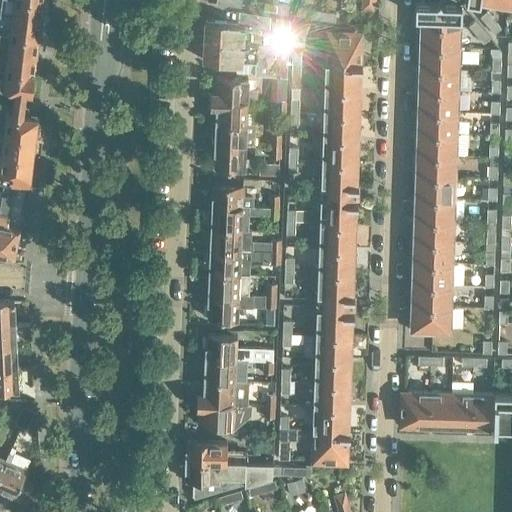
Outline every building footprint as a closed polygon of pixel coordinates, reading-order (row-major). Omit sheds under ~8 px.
[(39,38),(43,2),(25,0),(13,0),(10,34),(39,38)] [(362,0),(361,6),(374,8),(375,0),(362,0)] [(415,0),(415,15),(421,15),(420,23),(460,25),(461,2),(459,0),(437,0),(436,1),(415,0)] [(276,11),(277,3),(265,1),(264,10),(276,11)] [(277,3),(276,11),(287,13),(289,5),(277,3)] [(323,19),(324,11),(312,9),(311,17),(323,19)] [(238,21),(206,20),(204,40),(240,42),(257,43),(267,44),(287,45),(288,18),(239,10),(239,11),(238,21)] [(488,25),(494,20),(487,10),(480,15),(488,25)] [(324,11),(323,19),(335,21),(336,12),(324,11)] [(477,34),(483,29),(475,20),(469,25),(477,34)] [(494,20),(488,25),(494,33),(501,27),(494,20)] [(420,44),(420,45),(460,46),(460,25),(420,23),(420,33),(418,36),(418,40),(420,44)] [(483,29),(477,34),(483,42),(490,37),(483,29)] [(326,30),(325,64),(361,65),(362,31),(326,30)] [(10,34),(5,70),(35,74),(39,38),(10,34)] [(240,42),(204,40),(203,59),(235,61),(239,61),(240,42)] [(257,43),(256,62),(255,74),(287,76),(287,45),(267,44),(257,43)] [(460,46),(420,45),(419,54),(417,58),(417,62),(419,66),(459,68),(460,46)] [(292,62),(301,63),(301,50),(293,50),(292,62)] [(501,57),(493,57),(492,69),(500,69),(501,57)] [(301,63),(292,62),(292,74),(300,75),(301,63)] [(325,64),(324,88),(360,89),(361,65),(325,64)] [(418,87),(418,88),(458,89),(459,68),(419,66),(419,76),(416,79),(416,84),(418,87)] [(24,105),(25,94),(32,95),(35,74),(5,70),(4,81),(0,80),(0,90),(15,93),(14,104),(24,105)] [(211,92),(210,103),(229,103),(229,100),(256,101),(257,88),(247,87),(248,77),(214,76),(213,92),(211,92)] [(491,91),(500,91),(500,79),(492,78),(491,91)] [(360,89),(324,88),(323,112),(359,113),(360,89)] [(417,109),(417,110),(457,111),(458,89),(418,88),(418,97),(416,101),(415,105),(417,109)] [(274,89),(274,101),(284,101),(285,89),(274,89)] [(291,110),(299,111),(299,98),(291,98),(291,110)] [(217,107),(216,123),(256,124),(256,113),(256,101),(229,100),(229,103),(210,103),(210,107),(217,107)] [(491,112),(499,112),(499,100),(491,100),(491,112)] [(284,101),(274,101),(274,113),(284,113),(284,101)] [(7,106),(4,133),(35,137),(37,119),(22,117),(24,105),(14,104),(13,107),(7,106)] [(299,111),(291,110),(290,122),(298,123),(299,111)] [(457,111),(417,110),(417,119),(415,122),(415,127),(417,131),(457,133),(457,111)] [(323,112),(323,136),(359,137),(359,113),(323,112)] [(490,134),(498,134),(499,122),(490,122),(490,134)] [(245,145),(255,145),(256,124),(216,123),(215,147),(228,147),(228,144),(245,145)] [(416,152),(416,153),(456,154),(457,133),(417,131),(416,140),(414,144),(414,148),(416,152)] [(4,133),(1,153),(33,157),(35,137),(4,133)] [(269,146),(279,147),(279,134),(269,134),(269,146)] [(322,159),(358,161),(359,137),(323,136),(322,159)] [(489,155),(497,156),(498,143),(490,143),(489,155)] [(215,147),(214,167),(244,168),(245,145),(228,144),(228,147),(215,147)] [(279,158),(279,147),(269,146),(269,158),(279,158)] [(289,158),(297,159),(298,146),(289,146),(289,158)] [(29,188),(33,157),(1,153),(1,155),(0,162),(0,175),(12,177),(11,186),(29,188)] [(456,154),(416,153),(416,162),(414,165),(413,170),(415,174),(455,176),(456,154)] [(297,159),(289,158),(288,170),(297,171),(297,159)] [(320,197),(354,198),(356,198),(358,161),(322,159),(320,197)] [(488,177),(497,177),(497,165),(489,165),(488,177)] [(511,170),(504,171),(503,183),(511,183),(511,174),(511,170)] [(415,195),(415,196),(455,197),(455,176),(415,174),(415,183),(413,187),(413,192),(415,195)] [(243,184),(213,183),(212,208),(224,210),(225,204),(242,205),(243,184)] [(488,198),(496,199),(496,187),(488,186),(488,198)] [(503,192),(503,204),(511,205),(511,192),(503,192)] [(279,195),(272,195),(272,207),(281,207),(281,195),(279,195)] [(455,197),(415,196),(414,205),(412,209),(412,213),(414,217),(414,218),(454,219),(455,197)] [(356,198),(354,198),(320,197),(320,222),(356,223),(356,198)] [(212,208),(211,228),(251,230),(252,205),(242,205),(225,204),(224,210),(212,208)] [(280,219),(281,207),(272,207),(271,219),(280,219)] [(487,220),(495,220),(496,208),(487,208),(487,220)] [(287,221),(295,221),(296,209),(287,209),(287,221)] [(502,214),(502,226),(510,226),(511,214),(502,214)] [(0,256),(13,259),(20,227),(8,225),(9,217),(0,215),(0,256)] [(413,238),(413,239),(453,240),(454,219),(414,218),(414,227),(411,230),(411,235),(413,238)] [(295,221),(287,221),(286,233),(295,233),(295,221)] [(320,222),(319,246),(355,247),(356,223),(320,222)] [(211,228),(210,252),(222,253),(222,250),(251,250),(253,250),(253,230),(251,230),(211,228)] [(486,242),(494,242),(495,230),(487,229),(486,242)] [(502,235),(501,248),(510,248),(510,236),(502,235)] [(412,260),(412,261),(452,262),(453,240),(413,239),(413,248),(411,252),(411,256),(412,260)] [(269,240),(269,251),(279,251),(279,240),(269,240)] [(318,270),(354,271),(355,247),(319,246),(318,270)] [(210,252),(209,274),(244,274),(250,275),(251,263),(251,250),(222,250),(222,253),(210,252)] [(279,262),(279,251),(269,251),(269,262),(279,262)] [(486,263),(494,263),(494,251),(486,251),(486,263)] [(285,269),(293,269),(294,257),(286,257),(285,269)] [(501,257),(501,269),(509,269),(509,257),(501,257)] [(452,262),(412,261),(412,270),(410,273),(410,278),(412,282),(452,284),(452,262)] [(293,269),(285,269),(285,281),(293,281),(293,269)] [(317,308),(350,309),(353,309),(354,271),(318,270),(317,308)] [(485,285),(493,285),(493,273),(485,273),(485,285)] [(220,294),(249,296),(250,275),(244,274),(209,274),(208,296),(220,297),(220,294)] [(500,279),(500,291),(508,291),(508,279),(500,279)] [(411,303),(411,304),(451,305),(452,284),(412,282),(411,291),(409,295),(409,299),(411,303)] [(265,297),(275,297),(276,285),(265,284),(265,297)] [(220,297),(208,296),(207,317),(237,318),(238,307),(275,308),(275,297),(265,297),(249,296),(220,294),(220,297)] [(484,306),(492,307),(493,294),(484,294),(484,306)] [(14,302),(14,299),(0,299),(0,319),(14,318),(13,302),(14,302)] [(451,305),(411,304),(411,313),(409,317),(408,325),(410,330),(420,330),(422,327),(450,328),(451,305)] [(317,308),(316,333),(352,334),(353,309),(350,309),(317,308)] [(499,310),(499,322),(507,322),(508,310),(499,310)] [(0,344),(15,344),(14,318),(0,319),(0,344)] [(283,320),(283,331),(291,332),(292,320),(283,320)] [(291,344),(291,332),(283,331),(282,344),(291,344)] [(236,334),(207,333),(206,355),(218,355),(218,358),(235,359),(260,360),(272,361),(272,348),(236,347),(236,334)] [(315,357),(351,358),(352,334),(316,333),(315,357)] [(483,352),(491,352),(491,340),(483,339),(483,352)] [(498,340),(498,352),(506,352),(507,340),(498,340)] [(0,368),(17,368),(15,344),(0,344),(0,368)] [(206,355),(204,378),(234,379),(235,359),(218,358),(218,355),(206,355)] [(430,363),(431,355),(418,355),(418,363),(430,363)] [(431,355),(430,363),(442,364),(443,356),(431,355)] [(462,364),(474,365),(474,356),(462,356),(462,364)] [(486,357),(474,356),(474,365),(486,365),(486,357)] [(315,357),(314,381),(350,382),(351,358),(315,357)] [(511,357),(502,357),(502,365),(511,365),(511,357)] [(272,361),(260,360),(259,374),(271,374),(272,361)] [(281,379),(290,380),(290,368),(282,367),(281,379)] [(18,387),(17,368),(0,368),(0,390),(18,389),(18,387)] [(204,378),(204,389),(204,393),(197,392),(197,399),(216,400),(216,403),(243,404),(246,404),(248,404),(248,390),(234,389),(234,379),(204,378)] [(290,380),(281,379),(281,391),(289,392),(290,380)] [(313,405),(349,406),(350,382),(314,381),(313,405)] [(399,426),(429,427),(430,391),(400,390),(399,426)] [(429,427),(450,427),(451,391),(430,391),(429,427)] [(451,391),(450,427),(472,428),(473,392),(451,391)] [(472,428),(493,429),(493,427),(493,426),(494,392),(473,392),(472,428)] [(511,392),(494,392),(493,426),(493,427),(493,429),(497,429),(497,427),(511,427),(511,392)] [(263,405),(273,405),(273,395),(263,395),(263,405)] [(216,400),(197,399),(196,407),(200,407),(199,423),(208,423),(208,430),(230,431),(246,418),(246,404),(243,404),(216,403),(216,400)] [(272,418),(273,405),(263,405),(262,417),(272,418)] [(313,405),(312,429),(349,430),(349,406),(313,405)] [(23,406),(20,414),(29,418),(33,411),(23,406)] [(26,426),(38,432),(36,411),(35,408),(34,407),(33,411),(29,418),(26,426)] [(20,414),(16,422),(26,426),(29,418),(20,414)] [(280,427),(288,428),(288,415),(280,415),(280,427)] [(288,440),(288,428),(280,427),(279,439),(288,440)] [(349,430),(312,429),(311,462),(347,464),(349,430)] [(186,439),(186,458),(244,460),(244,450),(226,450),(220,450),(220,441),(186,439)] [(271,443),(252,442),(251,453),(271,455),(271,443)] [(26,470),(10,462),(13,454),(9,452),(0,471),(0,489),(13,495),(14,496),(26,470)] [(0,471),(9,452),(8,452),(5,460),(0,458),(0,471)] [(186,458),(185,479),(186,479),(186,482),(194,482),(194,495),(194,497),(272,474),(272,466),(273,461),(244,460),(186,458)] [(259,484),(262,491),(276,487),(273,480),(259,484)] [(248,496),(262,491),(259,484),(245,488),(248,496)] [(230,502),(243,498),(240,489),(227,493),(230,502)] [(337,511),(350,511),(345,491),(333,495),(337,511)] [(136,492),(123,492),(123,510),(137,509),(136,492)] [(214,497),(216,505),(230,502),(227,493),(214,497)]
